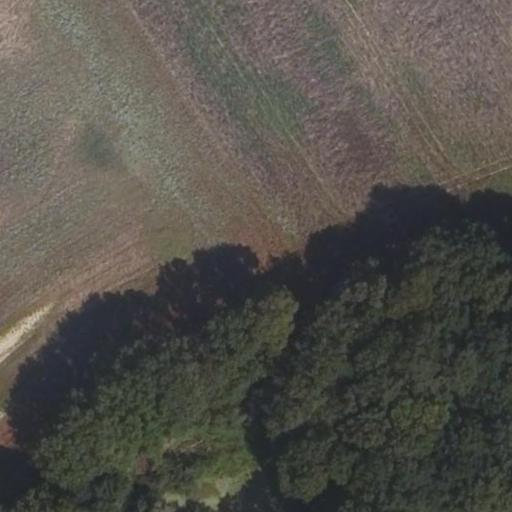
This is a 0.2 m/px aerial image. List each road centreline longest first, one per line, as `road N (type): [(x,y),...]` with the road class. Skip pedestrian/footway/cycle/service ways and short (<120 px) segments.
road 1 (track): [(8,511),(166,385),(410,288)]
road 2 (track): [(511,467),(352,308)]
